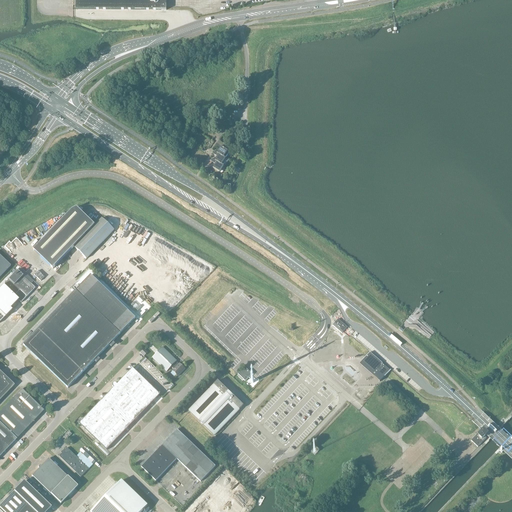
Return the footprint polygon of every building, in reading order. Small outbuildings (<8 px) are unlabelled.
[(75,0),(76,9),(163,10),(166,10),(166,7),(166,5),(166,0),(75,0)] [(227,145),(218,140),(215,146),(219,149),(217,153),(225,158),(230,152),(224,149),(227,145)] [(217,157),(215,160),(222,164),(225,158),(217,153),(214,151),(213,154),(217,157)] [(212,159),(211,161),(215,164),(213,168),(219,172),(223,166),(222,164),(215,160),(212,159)] [(33,250),(53,269),(74,247),(86,259),(114,230),(102,218),(95,225),(77,208),(72,210),(33,250)] [(0,276),(10,266),(0,256),(0,276)] [(10,309),(18,300),(21,303),(35,288),(17,271),(3,285),(0,288),(0,312),(5,317),(12,310),(10,309)] [(23,345),(68,388),(135,318),(91,275),(23,345)] [(335,323),(332,325),(336,328),(342,333),(343,332),(347,327),(338,319),(335,323)] [(365,357),(362,361),(362,362),(362,361),(374,372),(372,374),(379,381),(379,382),(389,370),(382,363),(385,360),(381,356),(403,331),(401,330),(400,328),(378,354),(373,349),(370,352),(365,357)] [(176,362),(177,361),(162,347),(152,358),(166,372),(171,367),(173,370),(172,371),(177,376),(185,369),(179,364),(178,364),(176,362)] [(245,381),(252,374),(244,367),(238,374),(245,381)] [(79,424),(85,429),(107,450),(118,438),(160,395),(133,368),(117,385),(116,383),(114,383),(112,385),(112,387),(114,388),(79,424)] [(0,400),(14,386),(0,372),(0,400)] [(239,410),(243,406),(218,381),(214,385),(189,411),(214,436),(239,410)] [(22,390),(0,412),(0,455),(43,411),(22,390)] [(177,430),(141,467),(156,481),(177,459),(200,482),(215,466),(177,430)] [(478,446),(483,441),(482,440),(486,436),(480,431),(471,440),(478,446)] [(511,436),(510,437),(509,439),(510,440),(509,440),(508,439),(503,445),(502,445),(502,446),(503,447),(502,447),(501,446),(500,447),(500,448),(500,447),(499,449),(500,450),(502,452),(503,451),(511,441),(511,436)] [(60,453),(61,454),(59,456),(80,477),(88,469),(67,448),(63,452),(62,451),(60,453)] [(33,484),(36,481),(60,504),(77,486),(48,459),(41,466),(39,465),(38,467),(38,469),(28,480),(33,484)] [(141,511),(148,506),(122,481),(91,511),(141,511)] [(46,511),(50,508),(23,482),(0,505),(0,508),(4,511),(46,511)] [(176,496),(175,498),(180,503),(189,494),(182,487),(174,495),(176,496)] [(225,497),(223,499),(236,511),(240,511),(244,509),(247,511),(250,508),(245,503),(246,502),(243,499),(239,503),(228,491),(224,495),(225,497)]
